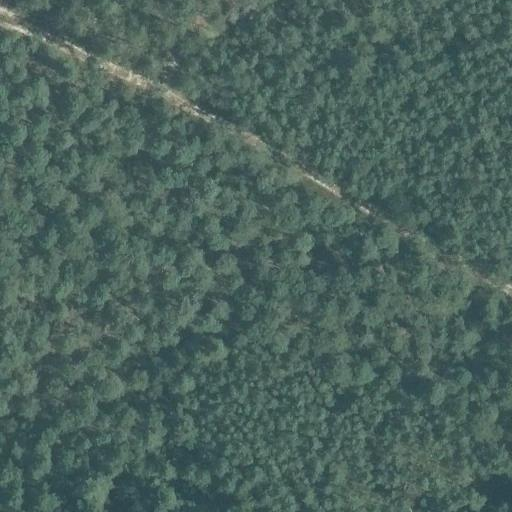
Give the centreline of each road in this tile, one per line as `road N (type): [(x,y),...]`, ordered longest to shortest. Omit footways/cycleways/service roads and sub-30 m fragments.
road 1 (track): [(0,12),(143,80),(511,290)]
road 2 (track): [(143,80),(273,0)]
